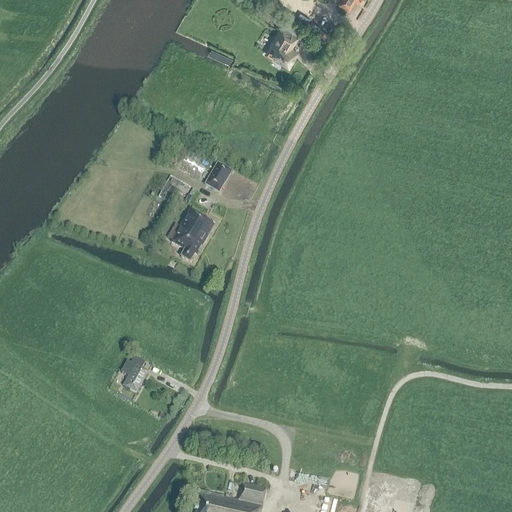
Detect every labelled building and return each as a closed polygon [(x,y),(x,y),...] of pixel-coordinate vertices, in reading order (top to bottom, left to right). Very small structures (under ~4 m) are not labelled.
[(341,0),(338,6),(348,13),(355,2),(359,5),(362,0),(341,0)] [(329,36),(319,30),(320,28),(315,24),(308,35),(313,38),(323,45),(329,36)] [(271,47),(267,53),(275,58),(274,59),(281,64),(282,62),(290,67),(294,59),(292,58),(296,52),(291,49),(297,38),(281,28),(270,46),(271,47)] [(205,186),(219,194),(231,172),(217,164),(205,186)] [(196,257),(214,225),(207,221),(207,220),(191,210),(172,243),(185,251),(181,258),(190,263),(194,256),(196,257)] [(130,372),(130,373),(143,380),(147,373),(140,370),(144,363),(134,357),(127,370),(130,372)] [(119,384),(120,385),(119,388),(121,390),(126,393),(127,389),(136,394),(143,380),(130,373),(126,381),(122,378),(119,384)] [(193,511),(259,511),(265,491),(242,486),(238,501),(198,492),(193,511)]
